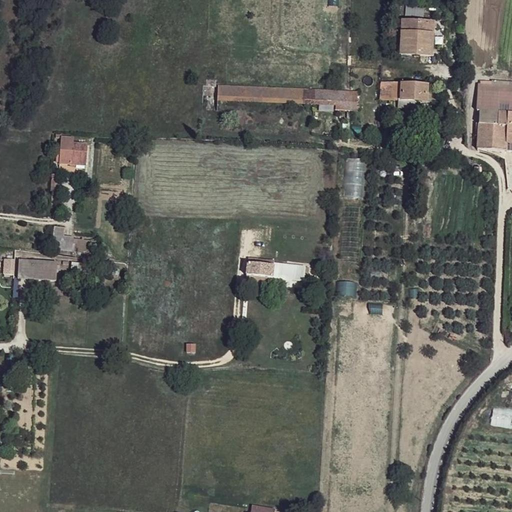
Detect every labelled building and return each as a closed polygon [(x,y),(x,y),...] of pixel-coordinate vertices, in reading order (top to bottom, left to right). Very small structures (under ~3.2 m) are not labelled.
[(431,24),(402,22),(401,52),(431,54),(431,24)] [(401,82),(382,81),(381,99),(394,101),(395,98),(401,99),(401,82)] [(480,111),(479,122),(480,149),(511,151),(511,82),(495,81),(495,85),(480,84),(478,110),(480,111)] [(427,86),(401,82),(401,99),(426,101),(427,98),(427,86)] [(346,90),(219,86),(217,100),(342,104),(342,109),(346,108),(357,109),(357,92),(346,90)] [(435,86),(427,86),(427,98),(434,98),(435,86)] [(71,139),(60,138),(60,144),(60,151),(71,151),(71,144),(71,139)] [(60,144),(56,144),(56,145),(55,166),(78,168),(80,146),(71,144),(71,151),(60,151),(60,144)] [(61,231),(50,228),(49,251),(69,252),(69,238),(61,237),(61,231)] [(273,258),(250,257),(248,274),(273,277),(306,278),(306,263),(273,261),(273,258)] [(58,265),(21,261),(20,277),(57,281),(58,265)] [(196,354),(188,354),(188,363),(196,362),(196,354)]
